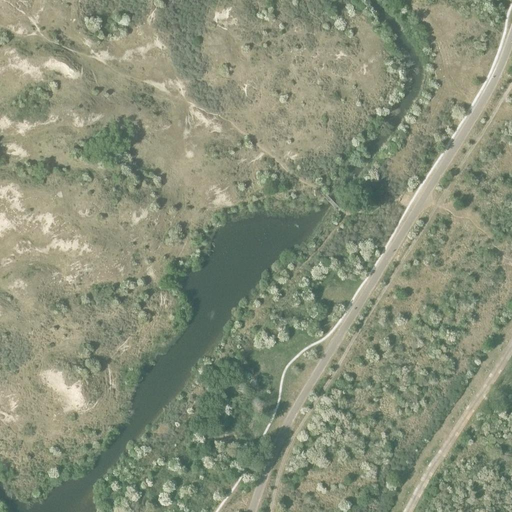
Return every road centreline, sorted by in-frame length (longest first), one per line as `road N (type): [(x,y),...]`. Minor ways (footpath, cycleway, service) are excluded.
road 1 (unknown): [(269,511),(300,425),(511,84)]
road 2 (track): [(413,511),(422,485),(511,350)]
